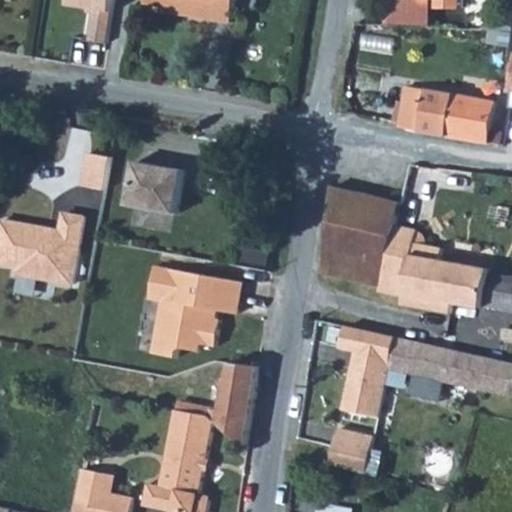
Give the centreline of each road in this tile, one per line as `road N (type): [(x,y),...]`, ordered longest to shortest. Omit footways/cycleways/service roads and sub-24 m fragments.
road 1 (residential): [(316,129),(265,511)]
road 2 (residential): [(0,74),(316,129)]
road 3 (residential): [(511,167),(316,129)]
road 4 (residential): [(316,129),(337,0)]
